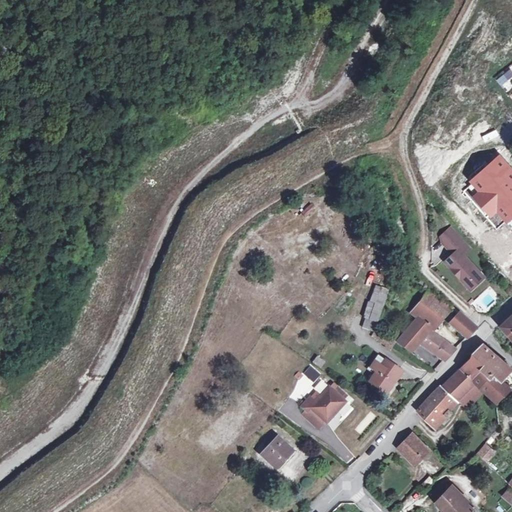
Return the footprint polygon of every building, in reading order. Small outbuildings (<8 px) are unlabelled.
[(501,85),(511,75),(511,70),(510,67),(496,79),(501,85)] [(511,188),(497,202),(510,217),(511,215),(511,188)] [(305,219),(317,209),(312,202),(300,213),(305,219)] [(473,248),(451,226),(439,238),(454,252),(441,263),(475,291),(489,276),(467,255),(473,248)] [(375,285),(369,301),(382,306),(387,290),(375,285)] [(427,291),(418,302),(442,318),(451,307),(427,291)] [(363,318),(366,319),(376,322),(382,306),(368,301),(363,318)] [(432,328),(442,318),(418,302),(411,311),(418,318),(432,328)] [(465,338),(475,328),(459,313),(449,324),(465,338)] [(511,314),(500,326),(511,339),(511,314)] [(429,332),(432,328),(418,318),(415,322),(427,332),(429,332)] [(374,329),(376,322),(366,319),(363,327),(373,331),(374,329)] [(427,332),(415,322),(397,342),(410,353),(419,343),(444,361),(455,350),(433,333),(429,332),(427,332)] [(390,348),(394,343),(376,330),(372,336),(390,348)] [(471,355),(474,357),(484,366),(494,356),(482,344),(471,355)] [(400,371),(378,355),(369,367),(371,369),(369,371),(373,374),(368,381),(385,393),(400,371)] [(481,370),(488,376),(491,373),(500,380),(509,387),(511,382),(511,370),(494,356),(484,366),(481,370)] [(481,370),(484,366),(474,357),(452,378),(466,392),(471,386),(475,383),(475,382),(472,379),(481,370)] [(303,372),(312,381),(320,374),(311,365),(303,372)] [(488,376),(481,370),(472,379),(475,382),(475,383),(478,386),(488,376)] [(495,400),(509,387),(500,380),(491,373),(488,376),(478,386),(494,401),(495,400)] [(452,378),(442,387),(456,401),(458,400),(466,392),(452,378)] [(416,410),(432,425),(442,415),(445,417),(446,418),(450,413),(448,410),(456,401),(442,387),(440,385),(429,395),(416,410)] [(332,390),(327,386),(308,407),(326,423),(345,401),(342,399),(345,395),(335,386),(332,390)] [(471,386),(466,392),(458,400),(465,407),(478,394),(471,386)] [(343,416),(350,408),(346,404),(338,411),(343,416)] [(435,428),(445,417),(442,415),(432,425),(435,428)] [(414,464),(428,450),(411,433),(397,448),(414,464)] [(291,449),(277,436),(260,454),(274,467),(291,449)] [(493,452),(483,443),(475,454),(484,462),(493,452)] [(430,495),(436,501),(448,488),(442,483),(430,495)] [(475,511),(449,487),(448,488),(436,501),(435,502),(443,511),(475,511)] [(509,501),(511,497),(511,496),(503,488),(499,492),(509,501)]
